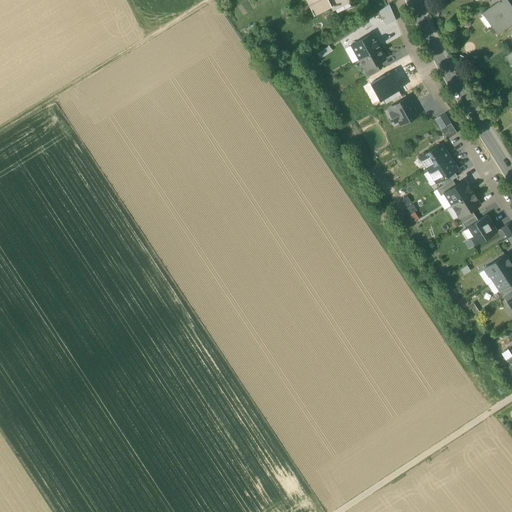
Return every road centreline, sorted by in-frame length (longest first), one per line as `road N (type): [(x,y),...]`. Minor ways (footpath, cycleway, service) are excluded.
road 1 (track): [(0,128),(209,0)]
road 2 (unclassified): [(338,511),(511,397)]
road 3 (tertiary): [(410,0),(511,178)]
